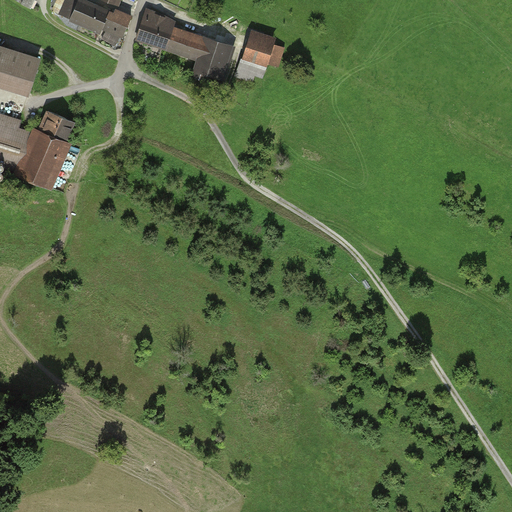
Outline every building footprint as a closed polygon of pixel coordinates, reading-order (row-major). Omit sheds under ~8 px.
[(131,16),(85,0),(76,0),(68,25),(121,44),(131,16)] [(213,36),(148,13),(139,39),(203,62),(213,36)] [(281,42),(254,33),(239,75),(266,85),(281,42)] [(241,46),(213,36),(203,62),(198,78),(225,88),(241,46)] [(44,61),(0,47),(0,86),(32,97),(44,61)] [(43,132),(37,129),(17,174),(50,189),(70,143),(66,141),(74,121),(52,112),(43,132)] [(32,128),(0,115),(0,166),(16,172),(32,128)]
